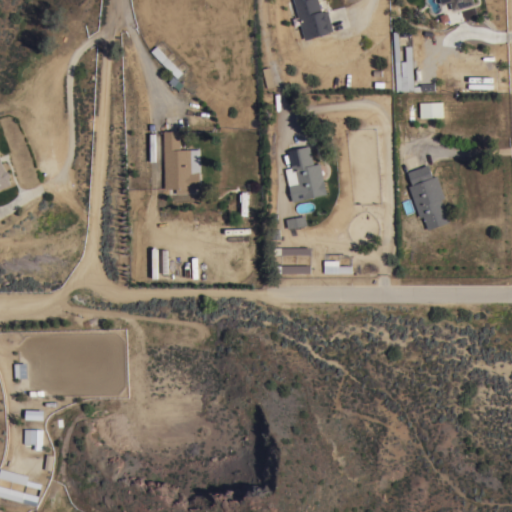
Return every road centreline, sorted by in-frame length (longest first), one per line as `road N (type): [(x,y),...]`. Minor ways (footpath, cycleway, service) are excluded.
road 1 (residential): [(280,212),(284,115),(345,107),(381,113),(389,129),(381,294)]
road 2 (residential): [(270,295),(511,294)]
road 3 (residential): [(95,219),(92,266),(104,286),(130,294),(270,295)]
road 4 (residential): [(95,219),(110,0)]
